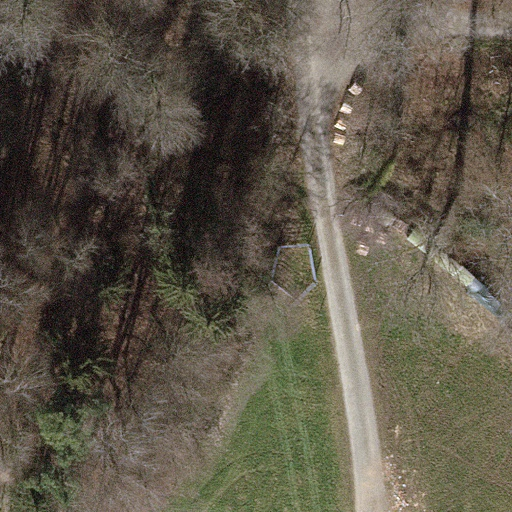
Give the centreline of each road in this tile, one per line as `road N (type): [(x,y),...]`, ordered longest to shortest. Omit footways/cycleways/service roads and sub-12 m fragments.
road 1 (track): [(312,59),(322,176),(351,333)]
road 2 (track): [(511,20),(312,59)]
road 3 (residential): [(351,333),(362,511)]
